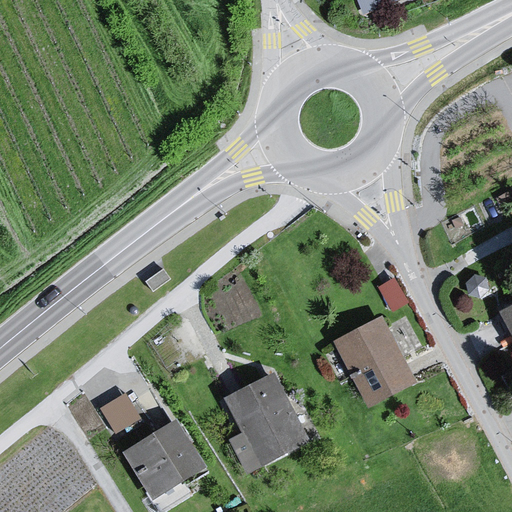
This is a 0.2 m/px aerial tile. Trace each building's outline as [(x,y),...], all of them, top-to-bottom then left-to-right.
[(443,0),(442,0),(356,0),(361,19),(419,0),(421,0),(425,6),(443,0)] [(163,270),(147,281),(154,291),(170,279),(163,270)] [(394,279),(380,287),(394,312),(409,304),(394,279)] [(511,309),(501,315),(511,335),(511,309)] [(385,319),(335,344),(367,409),(417,384),(385,319)] [(275,375),(226,400),(244,434),(230,442),(247,475),(310,443),(275,375)] [(127,394),(102,408),(116,433),(141,419),(127,394)] [(177,422),(126,454),(156,503),(208,471),(177,422)]
